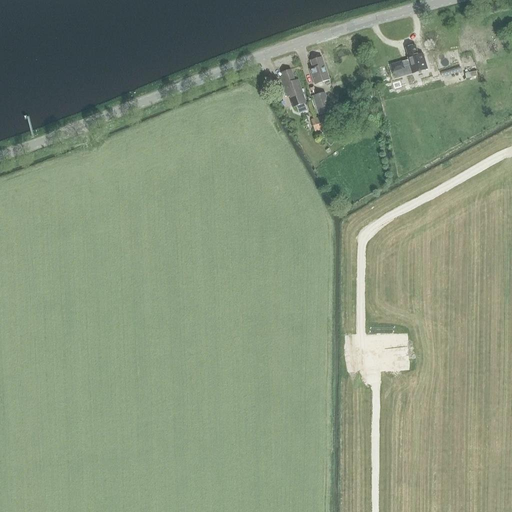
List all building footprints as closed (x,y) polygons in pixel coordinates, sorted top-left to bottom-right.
[(415,46),(405,49),(408,58),(407,58),(412,74),(427,69),(422,54),(418,55),(415,46)] [(326,72),(321,58),(310,62),(313,70),(309,71),(312,80),(314,85),(329,80),(326,72)] [(285,96),(286,95),(287,98),(289,98),(293,109),(305,104),(297,81),(294,82),(290,71),(282,74),(283,77),(280,78),(285,96)] [(331,112),(325,92),(310,96),(315,115),(317,114),(318,115),(331,112)] [(331,126),(327,114),(310,120),(315,134),(329,130),(328,127),(331,126)]
